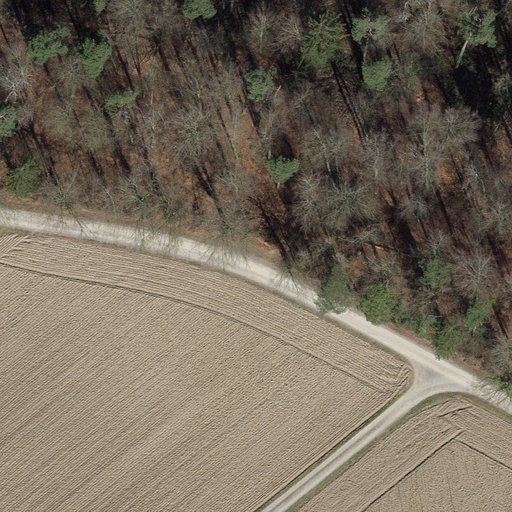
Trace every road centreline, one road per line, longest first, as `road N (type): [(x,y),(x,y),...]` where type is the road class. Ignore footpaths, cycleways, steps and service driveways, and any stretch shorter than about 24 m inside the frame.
road 1 (unclassified): [(0,218),(219,253),(511,405)]
road 2 (track): [(271,511),(453,373)]
